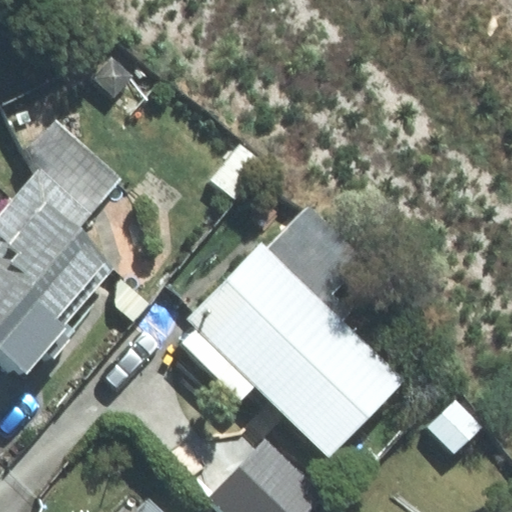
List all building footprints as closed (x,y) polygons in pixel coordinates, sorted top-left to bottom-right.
[(107,42),(83,69),(122,104),(146,77),(107,42)] [(0,382),(6,387),(45,338),(38,333),(94,263),(66,240),(117,176),(50,122),(17,164),(28,172),(0,206),(0,382)] [(263,246),(259,241),(177,322),(185,331),(169,347),(230,409),(243,396),(314,468),(394,390),(333,328),(374,288),(298,211),(263,246)] [(283,511),(241,467),(205,501),(215,511),(283,511)] [(153,511),(143,502),(133,511),(153,511)]
